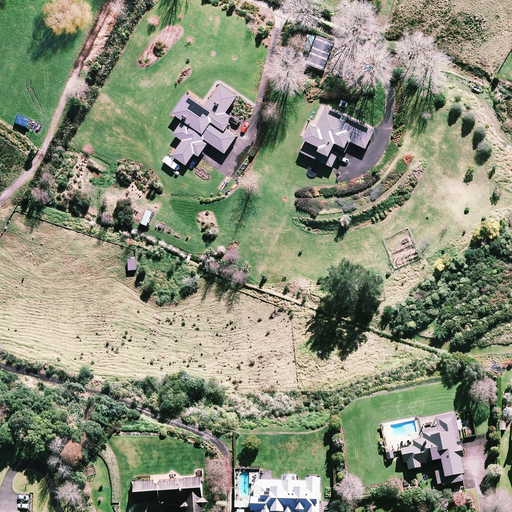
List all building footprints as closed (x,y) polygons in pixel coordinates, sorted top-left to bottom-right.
[(335,42),(318,36),(308,64),(324,71),(335,42)] [(238,96),(222,85),(206,108),(187,95),(174,114),(185,121),(175,135),(184,141),(174,156),(187,165),(195,154),(200,157),(210,143),(226,154),(238,137),(227,130),(232,123),(228,120),(231,116),(227,113),(238,96)] [(376,130),(322,104),(313,122),(309,119),(301,135),(308,138),(301,152),(333,167),(339,154),(333,151),(337,144),(347,149),(350,141),(366,149),(376,130)] [(442,486),(465,481),(460,457),(463,457),(461,446),(458,447),(458,443),(460,443),(455,414),(435,417),(437,429),(411,433),(413,447),(401,449),(403,462),(407,462),(409,470),(421,468),(420,464),(441,460),(443,470),(435,472),(438,485),(442,484),(442,486)] [(254,498),(250,497),(249,511),(319,511),(320,502),(322,502),(322,493),(320,493),(320,478),(306,478),(306,481),(296,481),(297,475),(282,475),(282,482),(255,481),(254,498)] [(204,511),(204,509),(207,502),(202,497),(201,479),(133,484),(134,505),(185,502),(180,508),(183,511),(204,511)]
